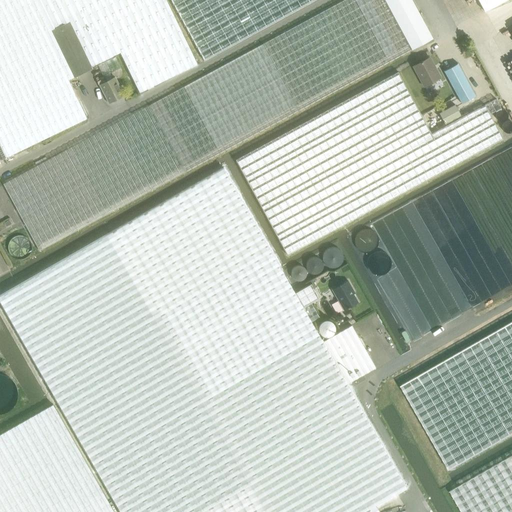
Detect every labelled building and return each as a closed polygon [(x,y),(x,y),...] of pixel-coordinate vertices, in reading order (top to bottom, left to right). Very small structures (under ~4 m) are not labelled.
[(67,81),(77,76),(53,29),(69,21),(91,66),(120,52),(139,92),(197,64),(165,0),(0,0),(0,160),(86,117),(67,81)] [(186,172),(411,51),(383,0),(346,0),(149,105),(114,124),(3,184),(40,252),(186,172)] [(171,0),(204,61),(317,0),(171,0)] [(412,0),(383,0),(411,51),(433,39),(412,0)] [(511,0),(479,0),(486,12),(506,0),(511,0)] [(92,68),(91,66),(69,21),(53,29),(77,76),(92,68)] [(111,77),(109,74),(120,68),(115,57),(97,66),(104,80),(111,77)] [(424,87),(441,78),(436,69),(435,70),(429,59),(413,68),(424,87)] [(462,104),(476,97),(458,65),(444,72),(462,104)] [(236,160),(287,256),(503,139),(490,115),(501,109),(496,99),(431,134),(398,72),(236,160)] [(107,101),(122,94),(116,82),(114,82),(112,77),(111,77),(104,80),(98,83),(107,101)] [(445,125),(461,117),(455,106),(439,114),(445,125)] [(406,488),(347,384),(323,342),(311,321),(319,316),(311,303),(319,298),(311,284),(295,293),(224,168),(0,295),(0,301),(120,511),(380,511),(376,505),(406,488)] [(343,310),(357,302),(350,291),(352,290),(347,281),(332,290),(343,310)] [(511,322),(402,386),(450,470),(511,434),(511,322)] [(351,326),(323,342),(347,384),(375,368),(351,326)] [(114,511),(53,404),(0,434),(0,511),(114,511)] [(511,511),(511,457),(451,492),(462,511),(511,511)]
